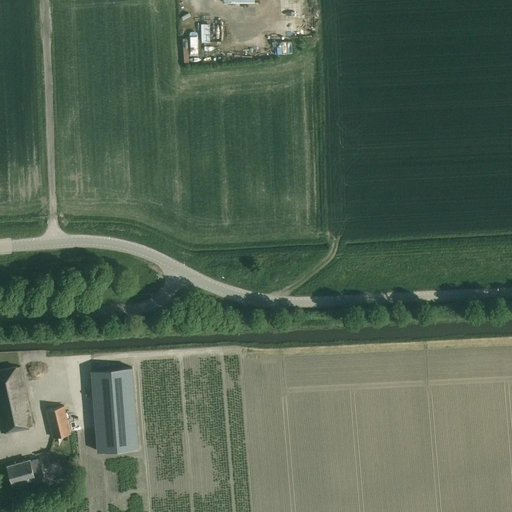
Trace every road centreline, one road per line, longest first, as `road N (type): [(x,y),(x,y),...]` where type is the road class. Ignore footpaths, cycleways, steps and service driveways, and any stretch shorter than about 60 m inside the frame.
road 1 (tertiary): [(182,269),(268,302),(511,292)]
road 2 (unclassified): [(54,242),(45,0)]
road 3 (unclassified): [(0,316),(141,308),(163,298),(182,269)]
road 4 (tertiary): [(182,269),(118,244),(54,242)]
